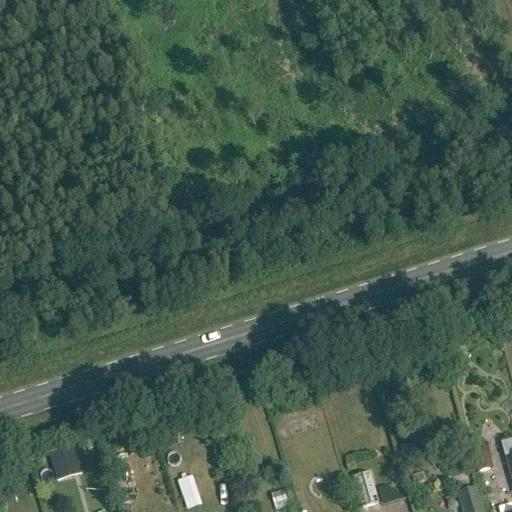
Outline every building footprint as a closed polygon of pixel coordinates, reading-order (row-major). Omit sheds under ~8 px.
[(389,380),(393,400),(409,397),(405,377),(389,380)] [(415,445),(399,449),(406,472),(422,467),(415,445)] [(73,448),(49,455),(50,460),(55,476),(79,469),(75,452),(73,448)] [(470,455),(475,475),(493,471),(489,451),(470,455)] [(370,474),(353,479),(361,510),(378,505),(370,474)] [(412,479),(414,487),(425,484),(423,476),(412,479)] [(461,511),(482,511),(476,491),(456,497),(461,511)] [(274,511),(276,511),(291,508),(287,492),(271,496),(274,511)]
